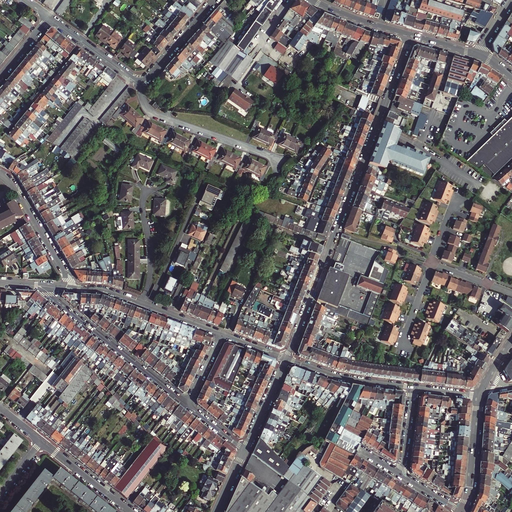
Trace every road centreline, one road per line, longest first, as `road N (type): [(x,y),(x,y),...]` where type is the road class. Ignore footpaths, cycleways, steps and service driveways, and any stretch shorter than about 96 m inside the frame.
road 1 (residential): [(409,36),(286,358)]
road 2 (residential): [(40,285),(187,406)]
road 3 (residential): [(139,80),(151,112),(280,160)]
road 4 (tertiary): [(413,388),(339,377),(286,358)]
road 5 (residential): [(0,175),(63,270),(65,287)]
